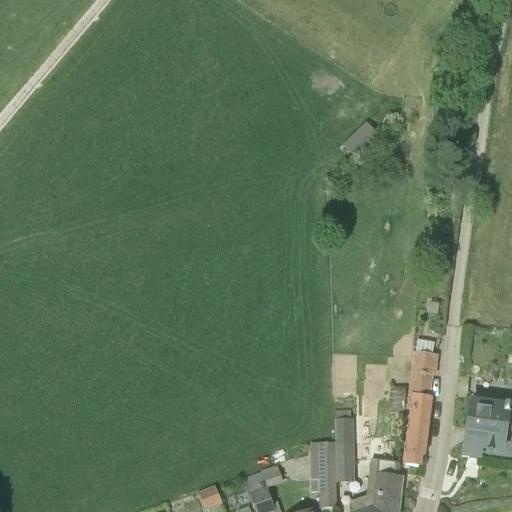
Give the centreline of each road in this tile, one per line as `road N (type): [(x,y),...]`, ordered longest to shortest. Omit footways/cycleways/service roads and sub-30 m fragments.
road 1 (track): [(481,117),(354,103),(283,160),(209,198),(0,250)]
road 2 (track): [(452,326),(484,99),(508,0)]
road 3 (unclassified): [(425,511),(452,326)]
road 4 (track): [(104,0),(0,123)]
